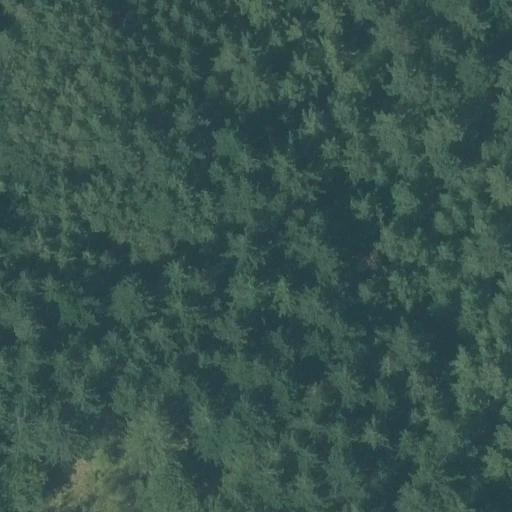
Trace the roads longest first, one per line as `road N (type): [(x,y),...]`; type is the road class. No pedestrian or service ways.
road 1 (track): [(332,511),(215,257),(28,44),(0,35)]
road 2 (track): [(494,511),(218,0)]
